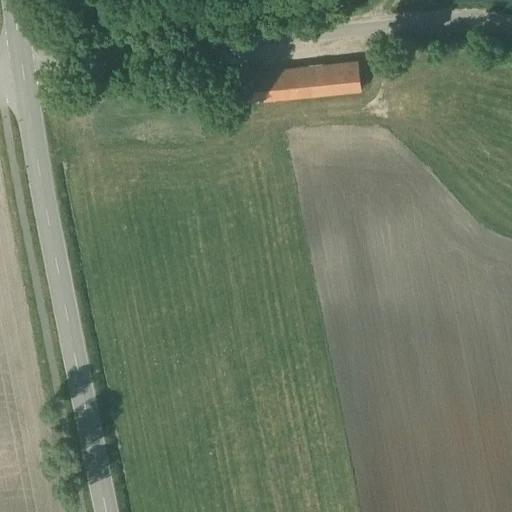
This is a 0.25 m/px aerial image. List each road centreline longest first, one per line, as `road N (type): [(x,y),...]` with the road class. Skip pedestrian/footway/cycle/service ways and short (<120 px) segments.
road 1 (unclassified): [(511,31),(419,26),(22,72)]
road 2 (tertiary): [(22,72),(109,511)]
